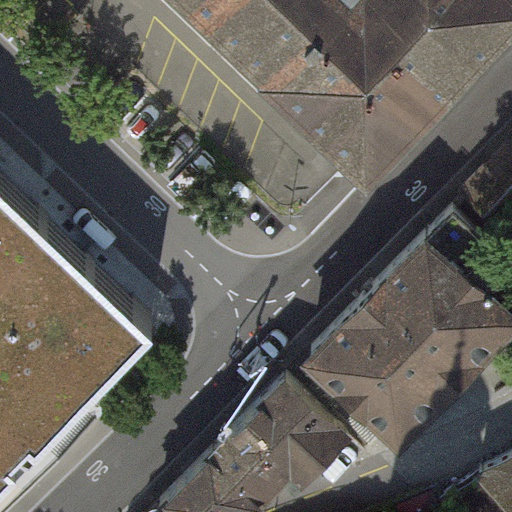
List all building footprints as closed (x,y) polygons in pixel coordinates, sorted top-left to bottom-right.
[(511,0),(213,0),(380,153),(511,9),(511,0)] [(511,142),(468,188),(511,231),(511,230),(511,142)] [(0,476),(3,474),(158,309),(0,162),(0,476)] [(497,245),(452,202),(374,282),(315,344),(402,431),(511,321),(511,262),(500,275),(483,259),(497,245)] [(298,482),(349,430),(289,370),(147,511),(219,511),(261,494),(285,469),(298,482)] [(511,511),(511,452),(448,492),(464,511),(511,511)]
